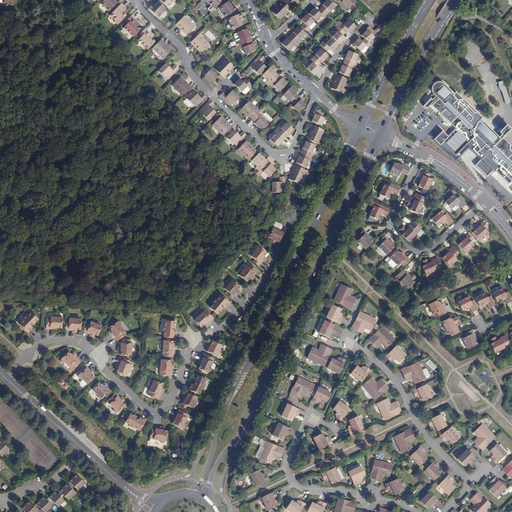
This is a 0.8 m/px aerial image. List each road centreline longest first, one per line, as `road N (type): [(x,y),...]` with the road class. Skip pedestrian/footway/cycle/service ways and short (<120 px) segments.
road 1 (secondary): [(208,502),(216,463),(240,433),(379,133)]
road 2 (secondary): [(361,125),(229,399),(202,479),(187,492)]
road 3 (residential): [(7,379),(39,344),(69,341),(97,357),(142,407),(159,410),(170,404),(193,337),(218,329),(252,297),(274,260)]
road 4 (residential): [(444,511),(465,491),(466,478),(426,437),(397,384),(349,344)]
road 5 (residential): [(422,155),(390,225),(409,248),(427,250),(485,202)]
road 6 (secondary): [(127,491),(7,379)]
road 7 (residential): [(212,94),(282,155),(317,93)]
road 8 (secondary): [(379,133),(453,0)]
road 9 (secondary): [(429,0),(361,125)]
road 10 (residential): [(313,420),(288,460),(293,484),(362,495)]
road 11 (residential): [(135,3),(181,48),(187,68),(212,94)]
